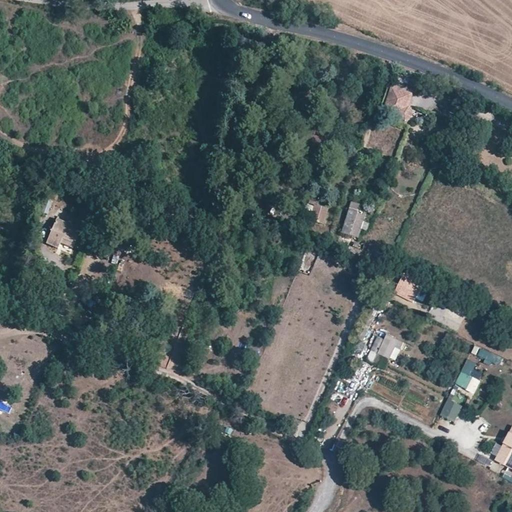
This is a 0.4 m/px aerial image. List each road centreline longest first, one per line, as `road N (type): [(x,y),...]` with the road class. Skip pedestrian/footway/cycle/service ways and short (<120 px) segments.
road 1 (unknown): [(347,424),(175,331),(139,294),(91,218)]
road 2 (unclassified): [(312,511),(329,479),(324,456),(83,328)]
road 3 (tertiary): [(231,0),(511,106)]
road 4 (unknown): [(511,427),(376,359),(348,398),(347,424)]
road 5 (unclassified): [(68,0),(193,0)]
